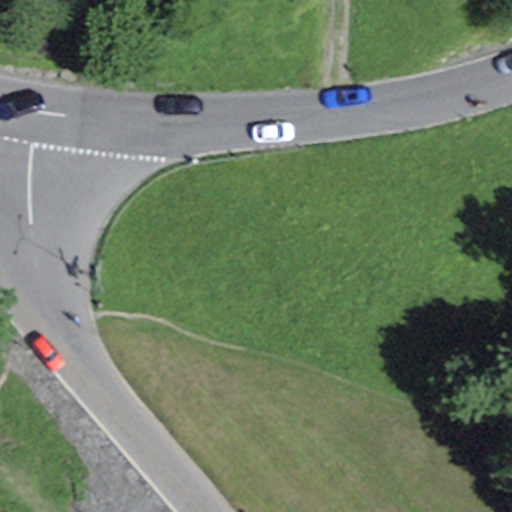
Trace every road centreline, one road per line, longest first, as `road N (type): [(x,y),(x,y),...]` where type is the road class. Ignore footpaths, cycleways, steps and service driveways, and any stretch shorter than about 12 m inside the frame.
road 1 (tertiary): [(4,106),(99,121),(210,125),(400,106),(511,75)]
road 2 (unclassified): [(4,106),(0,183),(12,251),(42,318),(209,511)]
